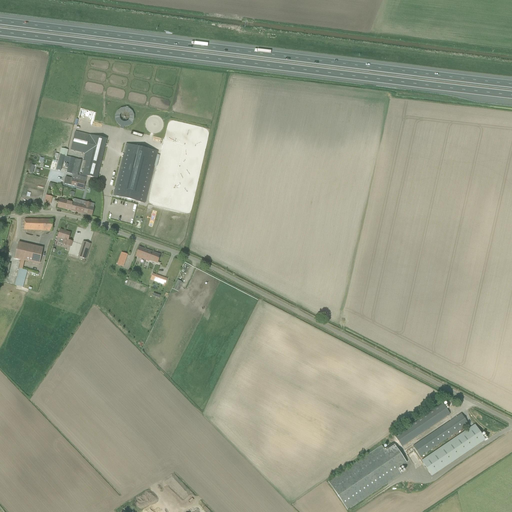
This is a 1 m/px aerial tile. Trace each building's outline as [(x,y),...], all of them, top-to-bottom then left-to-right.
[(134,124),(129,107),(113,112),(118,130),(123,128),(123,127),(134,124)] [(85,154),(89,135),(75,132),(70,150),(85,154)] [(89,135),(84,156),(83,161),(100,165),(107,140),(89,135)] [(113,196),(126,199),(145,203),(157,152),(126,144),(113,196)] [(74,159),(70,158),(66,173),(70,174),(77,176),(78,176),(82,161),(81,160),(74,159)] [(97,179),(100,165),(86,162),(82,175),(97,179)] [(65,177),(64,184),(70,186),(76,187),(78,180),(72,179),(65,177)] [(78,180),(76,187),(83,189),(85,182),(78,180)] [(57,207),(71,211),(73,202),(59,199),(57,207)] [(90,204),(85,202),(84,205),(73,203),(71,211),(91,216),(93,208),(93,207),(90,206),(90,204)] [(24,224),(24,230),(52,231),(52,225),(53,220),(24,219),(24,224)] [(60,230),(58,235),(57,237),(63,239),(62,244),(70,247),(72,242),(68,241),(70,233),(60,230)] [(15,258),(39,264),(43,248),(18,242),(15,258)] [(85,259),(90,244),(83,242),(78,257),(85,259)] [(135,257),(148,261),(149,262),(149,260),(157,263),(160,255),(139,247),(137,252),(135,257)] [(121,253),(117,265),(122,267),(127,255),(121,253)] [(19,268),(14,286),(23,288),(28,271),(19,268)] [(154,281),(165,285),(167,279),(156,275),(154,281)] [(172,289),(177,292),(182,283),(176,280),(172,289)] [(443,403),(395,436),(402,447),(450,414),(443,403)] [(432,476),(485,440),(475,424),(470,428),(468,424),(461,414),(413,446),(420,457),(466,426),(468,429),(422,460),(432,476)] [(382,446),(328,482),(347,511),(401,474),(398,469),(407,463),(394,445),(385,451),(382,446)]
